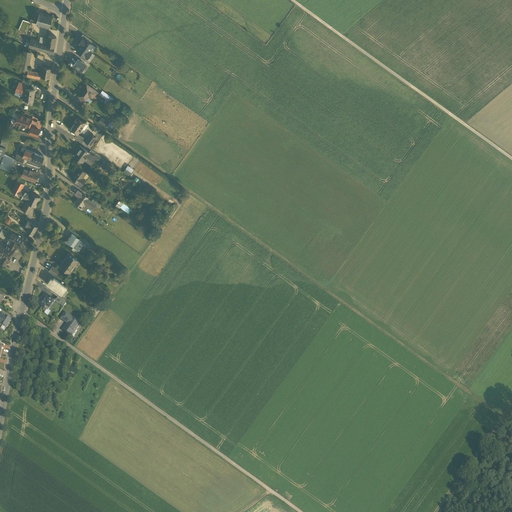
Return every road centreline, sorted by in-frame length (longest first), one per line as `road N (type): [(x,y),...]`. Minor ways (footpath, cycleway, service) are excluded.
road 1 (track): [(53,94),(507,420)]
road 2 (secondary): [(65,12),(46,214),(0,424)]
road 3 (track): [(292,0),(511,158)]
road 4 (track): [(6,386),(183,511)]
road 5 (track): [(441,511),(511,414)]
